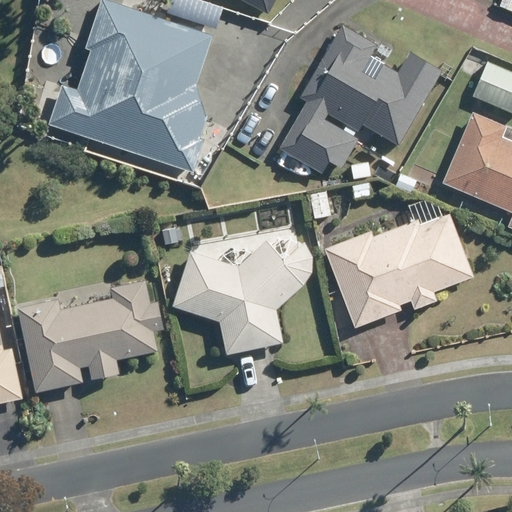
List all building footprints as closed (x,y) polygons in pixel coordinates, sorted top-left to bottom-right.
[(214,115),(203,84),(219,34),(112,0),(107,0),(96,35),(101,36),(84,90),(70,85),(57,125),(200,171),(211,138),(207,137),(214,115)] [(171,0),(167,14),(215,29),(222,6),(202,0),(171,0)] [(511,0),(502,0),(500,6),(511,11),(511,0)] [(305,94),(366,127),(369,122),(403,144),(447,70),(413,50),(401,70),(375,54),(381,43),(347,23),(305,94)] [(468,54),(459,70),(471,77),(480,61),(468,54)] [(511,73),(487,62),(472,97),(511,113),(511,73)] [(330,118),(308,106),(284,146),(327,172),(334,160),(346,167),(364,137),(332,119),(330,118)] [(511,208),(511,125),(480,111),(449,180),(511,208)] [(386,152),(374,171),(390,182),(403,163),(386,152)] [(368,163),(351,166),(354,182),(371,179),(368,163)] [(308,193),(314,218),(331,214),(325,189),(308,193)] [(304,195),(284,198),(287,213),(307,209),(304,195)] [(440,290),(481,274),(455,210),(426,222),(424,217),(379,235),(377,229),(329,247),(360,326),(407,307),(405,303),(417,299),(420,307),(443,298),(440,290)] [(297,215),(289,216),(290,228),(298,228),(297,215)] [(274,239),(243,265),(195,250),(178,304),(226,319),(232,351),(288,341),(281,306),(311,283),(316,272),(318,253),(309,242),(290,258),(276,243),(274,239)] [(63,298),(24,307),(41,389),(87,379),(85,365),(94,363),(96,377),(124,372),(122,358),(162,349),(158,329),(168,327),(163,300),(155,302),(150,280),(116,287),(117,296),(65,307),(63,298)] [(0,402),(29,397),(18,347),(10,348),(0,302),(0,402)]
